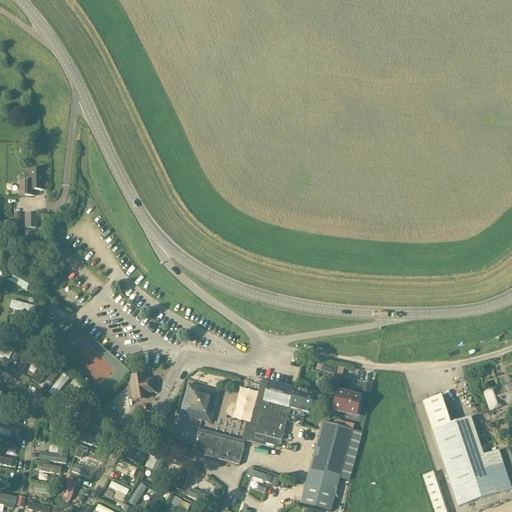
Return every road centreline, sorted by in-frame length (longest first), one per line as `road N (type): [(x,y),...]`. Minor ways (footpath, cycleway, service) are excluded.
road 1 (tertiary): [(19,0),(60,53),(155,240)]
road 2 (tertiary): [(155,240),(250,294),(401,317)]
road 3 (residential): [(270,343),(403,369),(511,347)]
road 4 (unknown): [(237,362),(115,278),(94,300)]
road 5 (residential): [(270,343),(168,267),(155,240)]
road 6 (residential): [(270,343),(401,317)]
